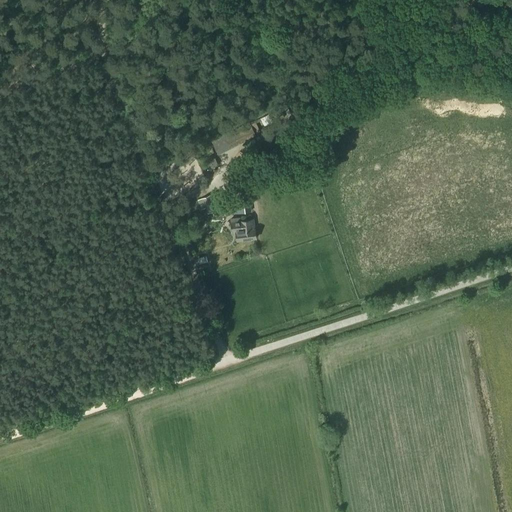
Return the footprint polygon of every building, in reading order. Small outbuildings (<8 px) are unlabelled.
[(268,114),(261,119),(265,125),(272,121),(268,114)] [(231,131),(210,141),(215,153),(236,142),(254,134),(257,132),(258,132),(253,120),(231,131)] [(238,198),(232,198),(234,213),(251,211),(249,189),(238,190),(238,198)] [(211,195),(201,199),(205,209),(215,206),(211,195)] [(238,214),(230,215),(231,228),(235,228),(236,237),(255,234),(254,225),(253,225),(252,215),(238,217),(238,214)] [(185,368),(172,374),(173,377),(187,372),(185,368)]
